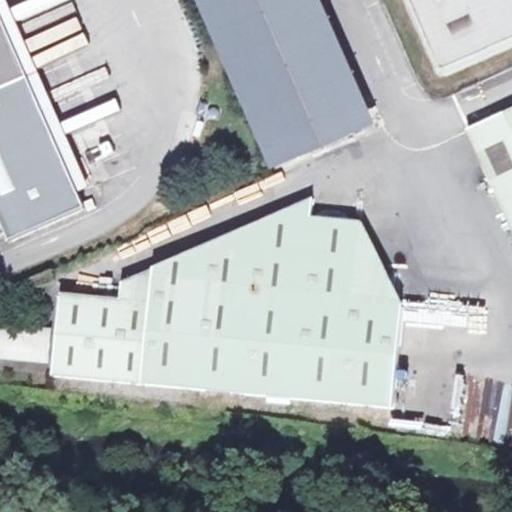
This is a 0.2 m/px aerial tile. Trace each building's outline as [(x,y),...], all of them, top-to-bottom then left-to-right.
[(0,0),(0,88),(22,78),(0,30),(0,0)] [(0,0),(0,30),(22,78),(74,193),(85,188),(0,0)] [(357,110),(365,131),(377,126),(320,0),(194,0),(271,172),(346,139),(337,119),(357,110)] [(511,0),(409,0),(441,70),(511,38),(511,0)] [(22,78),(0,88),(0,226),(7,242),(81,209),(74,193),(22,78)] [(337,119),(346,139),(365,131),(357,110),(337,119)] [(511,113),(467,133),(511,233),(511,113)] [(121,302),(62,296),(54,378),(395,408),(402,309),(353,303),(359,225),(311,220),(312,202),(153,272),(153,277),(143,277),(122,286),(121,302)] [(402,309),(359,225),(353,303),(402,309)] [(51,334),(0,330),(0,356),(49,361),(51,334)] [(455,436),(478,436),(479,380),(455,380),(455,436)]
